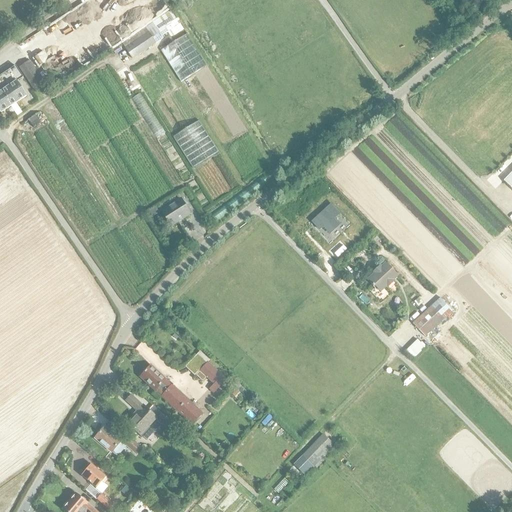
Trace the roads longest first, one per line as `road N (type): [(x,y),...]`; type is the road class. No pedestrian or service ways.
road 1 (unclassified): [(123,332),(192,255),(511,11)]
road 2 (residential): [(22,511),(123,332)]
road 3 (unknown): [(392,98),(511,202)]
